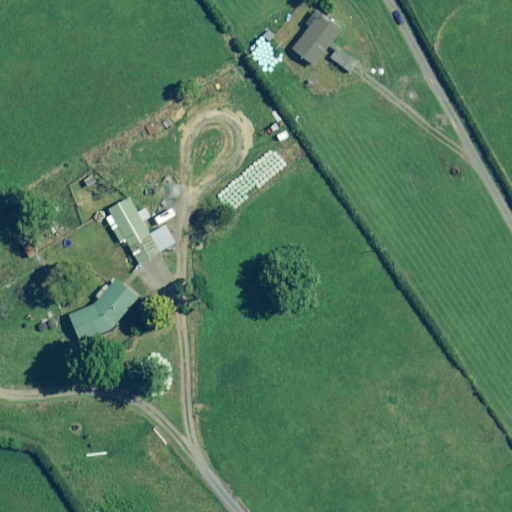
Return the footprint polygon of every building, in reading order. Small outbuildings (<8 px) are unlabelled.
[(358,62),(332,41),(341,30),(315,10),(305,23),(309,27),(292,49),(313,66),(328,47),(334,51),(329,57),(349,73),(358,62)] [(275,58),(266,29),(251,34),(259,62),(275,58)] [(299,81),(289,67),(279,73),(290,88),(299,81)] [(137,213),(128,198),(107,210),(110,215),(105,218),(121,245),(125,242),(138,264),(174,244),(164,226),(149,235),(141,222),(150,216),(145,208),(137,213)] [(137,298),(115,280),(97,302),(68,315),(79,341),(109,331),(137,298)] [(46,329),(47,330),(49,331),(51,332),(53,331),(54,331),(56,329),(57,328),(57,326),(57,324),(56,322),(55,321),(53,320),(51,320),(49,320),(48,321),(46,322),(46,323),(45,322),(43,321),(42,321),(40,321),(39,322),(38,323),(37,324),(36,326),(37,327),(37,329),(38,330),(40,331),(41,331),(43,331),(45,330),(46,329)]
